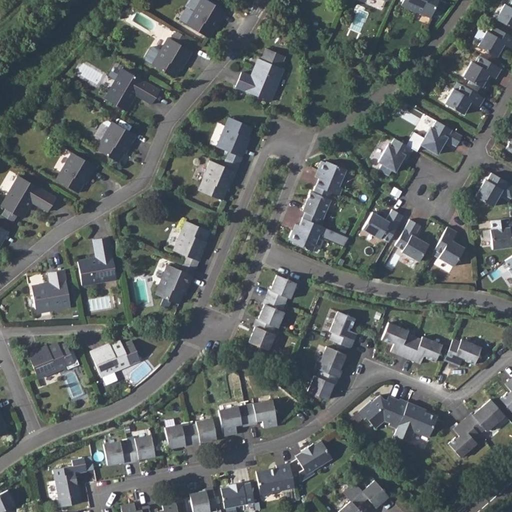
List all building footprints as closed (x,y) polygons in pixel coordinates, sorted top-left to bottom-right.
[(219,22),(226,11),(206,0),(200,0),(186,25),(208,38),(214,28),(218,21),(219,22)] [(402,0),(401,5),(430,18),(437,0),(402,0)] [(511,0),(507,0),(505,4),(502,3),(493,17),(511,28),(511,0)] [(511,48),(511,36),(493,26),(489,32),(486,31),(477,46),(496,56),(501,48),(503,44),(506,46),(511,49),(511,48)] [(185,62),(191,51),(168,37),(151,65),(173,78),(179,68),(183,61),(185,62)] [(152,45),(144,58),(152,63),(160,50),(152,45)] [(273,83),(279,67),(284,56),(266,48),(261,60),(258,58),(250,76),(241,72),(235,87),(270,101),(277,84),(273,83)] [(501,68),(478,55),(474,63),(471,61),(462,76),(481,87),(488,75),(491,76),(495,78),(501,68)] [(279,67),(273,83),(277,84),(283,69),(279,67)] [(151,104),(159,90),(122,68),(104,98),(126,111),(135,95),(151,104)] [(359,81),(361,77),(354,73),(351,77),(359,81)] [(488,75),(481,87),(483,88),(491,76),(488,75)] [(484,97),(460,83),(456,90),(453,88),(444,103),(463,114),(470,102),(478,107),(484,97)] [(247,137),(252,127),(228,117),(216,146),(241,157),(246,145),(245,144),(247,137)] [(129,146),(135,135),(112,121),(95,149),(118,162),(123,152),(127,145),(129,146)] [(455,147),(462,135),(436,121),(431,128),(429,127),(419,144),(437,154),(445,140),(455,147)] [(406,160),(412,149),(393,138),(389,145),(387,144),(377,161),(381,164),(378,169),(387,175),(391,169),(395,171),(403,158),(406,160)] [(89,177),(95,166),(72,152),(55,180),(78,193),(83,183),(87,176),(89,177)] [(230,183),(235,171),(210,160),(198,190),(221,200),(226,189),(229,182),(230,183)] [(318,178),(315,186),(330,192),(338,195),(341,188),(338,186),(345,169),(326,161),(325,162),(321,160),(317,170),(321,172),(318,178)] [(510,199),(511,195),(511,184),(491,172),(486,180),(485,179),(475,196),(492,206),(497,197),(500,192),(502,194),(510,199)] [(47,211),(55,197),(17,175),(0,204),(0,205),(4,208),(1,215),(12,222),(16,215),(21,218),(31,202),(47,211)] [(305,212),(302,218),(317,224),(319,218),(322,219),(330,199),(327,198),(330,192),(315,186),(313,192),(310,191),(302,211),(305,212)] [(388,241),(403,215),(392,209),(385,219),(372,212),(362,229),(379,239),(380,237),(388,241)] [(511,230),(511,217),(490,220),(491,229),(489,229),(492,249),(511,246),(509,230),(511,230)] [(317,224),(302,218),(299,225),(296,232),(292,230),(288,240),(292,241),(292,243),(312,251),(319,234),(344,245),(347,237),(317,224)] [(420,225),(409,219),(394,245),(402,249),(401,251),(418,261),(428,244),(414,236),(420,225)] [(204,241),(209,231),(185,221),(173,250),(198,261),(203,249),(201,248),(204,241)] [(456,232),(447,226),(433,250),(439,254),(437,257),(453,266),(463,247),(451,240),(456,232)] [(116,279),(108,236),(92,239),(95,257),(77,260),(81,285),(116,279)] [(187,287),(192,275),(167,264),(154,294),(178,304),(183,293),(186,286),(187,287)] [(52,310),(70,307),(63,270),(48,272),(49,282),(31,285),(35,309),(51,306),(52,310)] [(289,298),(296,283),(276,275),(270,290),(268,289),(265,296),(284,304),(287,297),(289,298)] [(284,304),(265,296),(262,303),(264,304),(257,319),(274,326),(277,327),(284,312),(281,311),(284,304)] [(332,332),(329,339),(350,348),(356,333),(348,330),(349,327),(350,327),(354,318),(337,311),(329,331),(332,332)] [(257,319),(256,318),(253,326),(254,326),(248,342),(268,350),(274,334),(271,333),(274,326),(257,319)] [(405,357),(414,336),(407,333),(408,330),(388,322),(381,339),(390,343),(391,342),(393,343),(390,351),(405,357)] [(420,339),(414,336),(405,357),(420,364),(423,355),(426,356),(425,357),(435,361),(441,344),(421,336),(420,339)] [(459,342),(452,339),(444,360),(458,366),(462,358),(465,359),(464,360),(474,364),(480,347),(460,339),(459,342)] [(89,351),(100,377),(139,360),(131,340),(121,345),(120,340),(102,348),(101,346),(89,351)] [(26,353),(37,378),(66,366),(67,368),(78,364),(72,348),(68,350),(65,342),(58,345),(57,342),(39,349),(38,348),(26,353)] [(322,362),(319,369),(332,375),(338,377),(341,370),(339,369),(346,354),(326,346),(320,361),(322,362)] [(332,375),(319,369),(316,375),(314,374),(307,390),(326,398),(333,383),(335,384),(338,377),(332,375)] [(511,377),(504,384),(510,391),(508,393),(507,392),(499,398),(511,412),(511,411),(511,377)] [(396,429),(407,402),(399,398),(398,402),(392,400),(393,398),(388,396),(386,400),(379,395),(370,404),(369,402),(357,412),(362,419),(365,417),(372,426),(383,417),(390,420),(388,425),(396,429)] [(271,400),(245,405),(249,425),(257,423),(256,421),(261,420),(263,428),(276,425),(271,400)] [(420,407),(407,402),(396,429),(393,435),(409,441),(413,431),(428,437),(436,416),(419,409),(420,407)] [(471,413),(465,418),(478,434),(484,429),(485,431),(498,420),(484,404),(472,415),(471,413)] [(249,425),(245,405),(218,410),(223,436),(236,433),(235,425),(240,424),(241,426),(249,425)] [(196,424),(188,425),(192,445),(200,444),(200,442),(216,439),(212,418),(195,421),(196,424)] [(478,434),(465,418),(452,429),(458,436),(456,438),(455,437),(447,443),(460,457),(476,443),(474,441),(480,435),(478,434)] [(192,445),(188,425),(181,427),(180,424),(164,427),(168,448),(184,445),(184,447),(192,445)] [(134,441),(127,442),(131,462),(138,461),(138,459),(154,455),(150,435),(134,438),(134,441)] [(332,458),(321,440),(309,447),(309,446),(301,450),(302,452),(295,456),(303,469),(298,472),(300,482),(314,473),(312,470),(332,458)] [(119,441),(103,444),(107,465),(123,462),(123,464),(131,462),(127,442),(120,443),(119,441)] [(294,487),(289,462),(275,465),(276,469),(269,471),(268,469),(255,472),(259,494),(263,496),(269,495),(271,492),(294,487)] [(72,465),(52,469),(60,506),(81,502),(72,465)] [(354,482),(348,487),(361,502),(367,498),(375,507),(388,496),(374,480),(361,491),(354,482)] [(253,502),(249,482),(242,483),(242,481),(233,483),(233,485),(228,486),(220,487),(224,508),(253,502)] [(216,507),(212,487),(205,488),(205,490),(189,494),(192,511),(205,511),(210,511),(209,508),(216,507)] [(338,511),(360,511),(356,507),(361,502),(348,487),(342,492),(350,501),(338,511)] [(14,505),(7,489),(0,492),(0,511),(14,511),(12,506),(14,505)] [(413,495),(406,490),(403,493),(410,499),(413,495)] [(157,509),(149,510),(149,511),(177,511),(175,499),(161,502),(163,510),(157,511),(157,509)] [(149,511),(149,510),(148,505),(140,507),(140,509),(135,510),(133,502),(120,505),(121,511),(149,511)]
